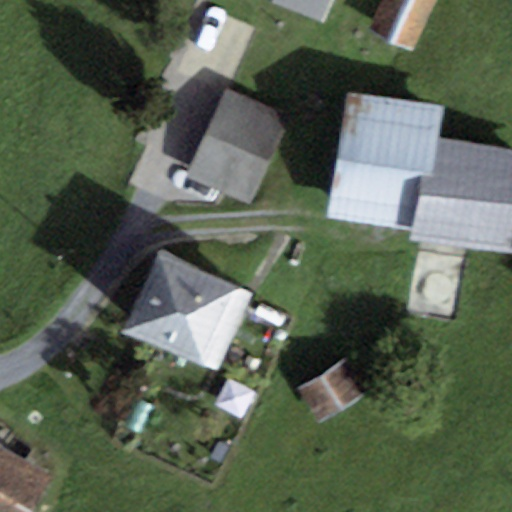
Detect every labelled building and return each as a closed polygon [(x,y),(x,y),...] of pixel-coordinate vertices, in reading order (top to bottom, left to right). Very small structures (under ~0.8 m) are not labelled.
[(332,0),(272,0),(322,23),(332,0)] [(435,0),(382,0),(368,34),(412,53),(435,0)] [(290,118),(225,88),(185,175),(250,205),(290,118)] [(444,106),(345,91),(327,217),(411,230),(409,242),(511,257),(511,146),(440,136),(444,106)] [(240,288),(158,252),(123,331),(205,367),(240,288)] [(253,294),(240,288),(205,367),(218,373),(253,294)] [(347,359),(295,389),(315,423),(367,393),(347,359)] [(32,511),(52,476),(0,447),(0,511),(32,511)]
